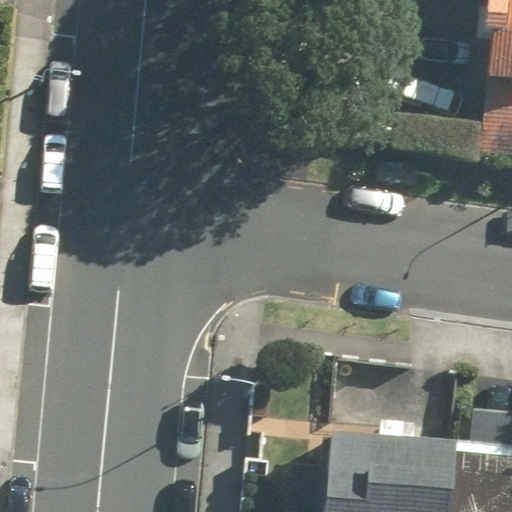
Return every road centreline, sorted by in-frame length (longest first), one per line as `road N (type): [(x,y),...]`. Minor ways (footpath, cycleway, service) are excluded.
road 1 (residential): [(128,214),(511,267)]
road 2 (secondary): [(100,511),(128,214)]
road 3 (secondary): [(128,214),(147,0)]
